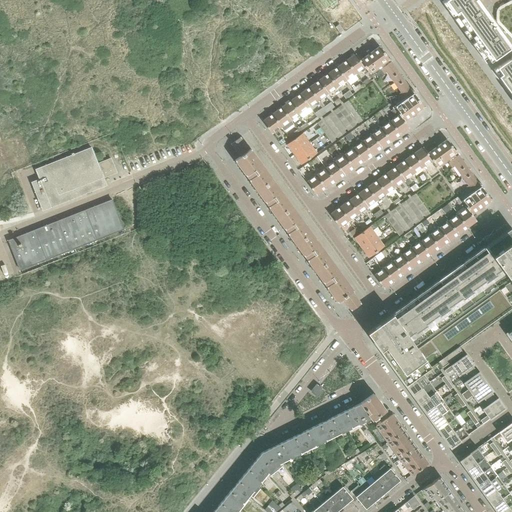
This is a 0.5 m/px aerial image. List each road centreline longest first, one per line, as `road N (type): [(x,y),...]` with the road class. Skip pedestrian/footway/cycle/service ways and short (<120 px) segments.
road 1 (residential): [(348,332),(210,149),(245,116)]
road 2 (residential): [(348,332),(275,428),(380,376)]
road 3 (residential): [(314,210),(459,106)]
road 4 (residential): [(382,307),(511,210)]
road 5 (residential): [(245,116),(374,23)]
